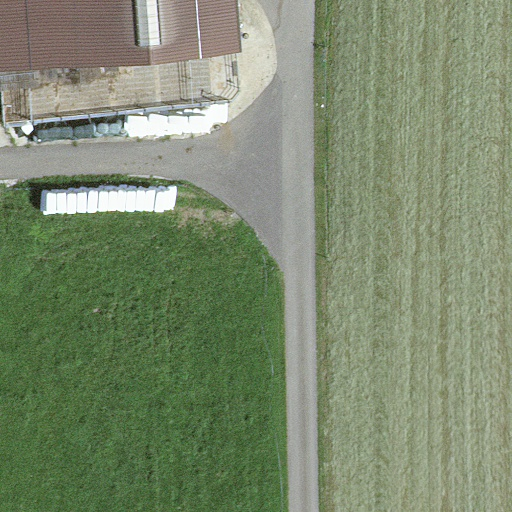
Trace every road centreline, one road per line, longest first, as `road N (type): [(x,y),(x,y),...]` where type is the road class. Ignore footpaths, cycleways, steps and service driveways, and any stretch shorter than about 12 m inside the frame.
road 1 (track): [(306,164),(311,511)]
road 2 (track): [(306,164),(0,178)]
road 3 (track): [(309,0),(306,164)]
